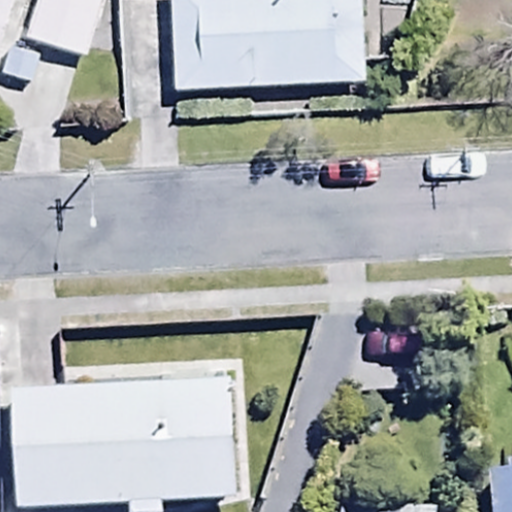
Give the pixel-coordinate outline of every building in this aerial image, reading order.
[(0,0),(0,42),(15,0),(0,0)] [(105,0),(40,0),(28,47),(89,63),(105,0)] [(172,0),(177,97),(367,89),(363,0),(172,0)] [(15,398),(21,511),(166,511),(238,508),(231,386),(15,398)] [(511,511),(511,470),(489,473),(491,511),(511,511)]
